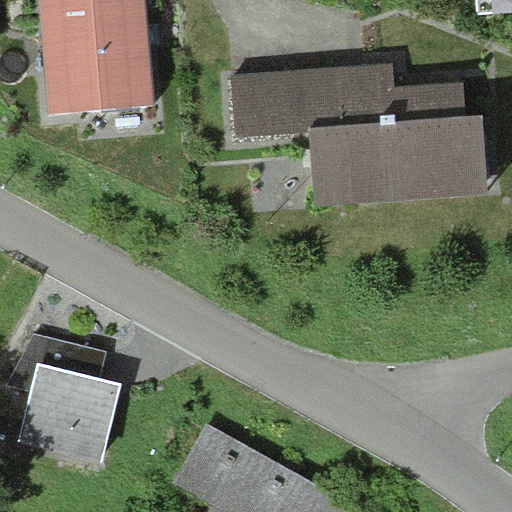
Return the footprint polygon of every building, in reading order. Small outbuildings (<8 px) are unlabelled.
[(149,37),(145,0),(44,0),(55,111),(155,102),(149,37)] [(511,0),(476,0),(477,15),(511,12),(511,0)] [(355,67),(233,76),(238,140),(306,135),(312,211),(490,198),(484,113),(467,114),(465,82),(394,87),(392,65),(355,67)] [(8,386),(33,392),(21,438),(99,458),(117,385),(99,380),(106,352),(37,335),(8,386)] [(362,511),(364,509),(205,423),(174,480),(232,511),(362,511)]
